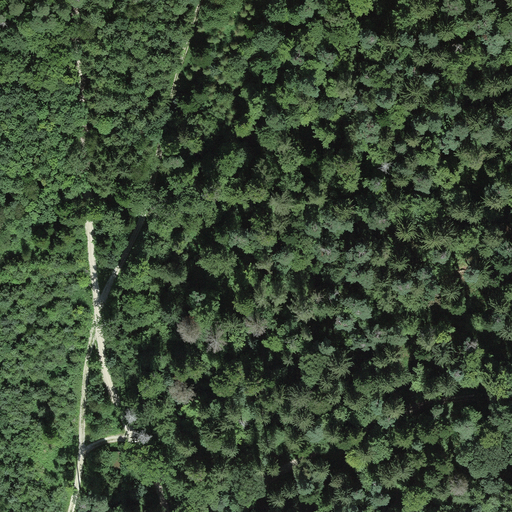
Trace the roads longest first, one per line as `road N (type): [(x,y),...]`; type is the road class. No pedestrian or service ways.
road 1 (track): [(70,511),(99,304),(158,163),(202,0)]
road 2 (track): [(168,511),(103,347),(73,0)]
road 3 (track): [(511,395),(435,399),(270,474),(230,484),(183,486),(155,474)]
